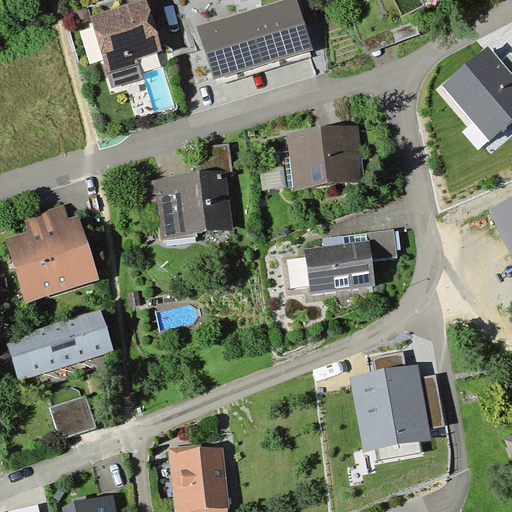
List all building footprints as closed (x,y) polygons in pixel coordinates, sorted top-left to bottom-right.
[(312,56),(296,4),(200,34),(216,86),(312,56)] [(150,5),(100,19),(115,71),(165,57),(150,5)] [(409,23),(359,40),(364,54),(413,38),(409,23)] [(486,49),(443,85),(489,138),(511,118),(511,79),(501,66),(486,49)] [(511,56),(501,66),(511,79),(511,56)] [(347,131),(282,137),(287,185),(352,178),(347,131)] [(186,151),(189,177),(216,173),(222,173),(218,147),(186,151)] [(150,201),(155,238),(223,230),(216,173),(189,177),(139,183),(141,202),(150,201)] [(511,200),(495,209),(511,242),(511,200)] [(39,238),(14,245),(31,306),(100,287),(83,225),(73,228),(68,211),(34,220),(39,238)] [(360,246),(362,262),(390,259),(386,233),(359,236),(360,246)] [(296,253),(301,294),(365,286),(362,262),(360,246),(296,253)] [(104,317),(14,346),(25,380),(115,351),(104,317)] [(428,434),(417,366),(355,377),(366,444),(428,434)] [(91,405),(58,413),(65,441),(98,433),(91,405)] [(511,430),(497,437),(511,471),(511,430)] [(165,458),(168,511),(203,511),(216,511),(212,455),(165,458)] [(119,511),(117,503),(84,511),(83,511),(119,511)]
